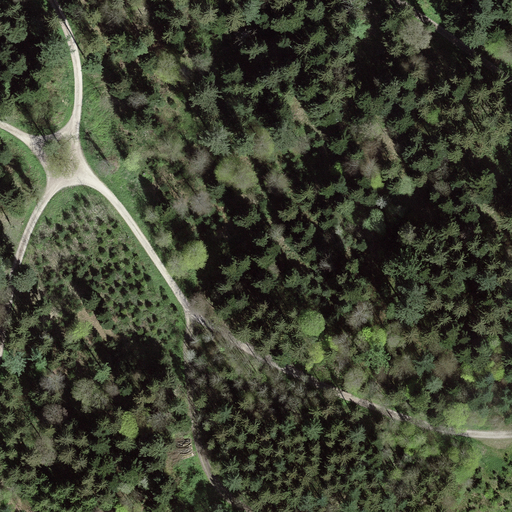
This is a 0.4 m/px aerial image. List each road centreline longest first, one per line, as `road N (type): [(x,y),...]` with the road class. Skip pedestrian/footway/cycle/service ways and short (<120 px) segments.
road 1 (track): [(61,160),(121,212),(182,306),(239,347),(292,376),(436,429),(511,431)]
road 2 (track): [(0,346),(21,256),(79,95),(74,47),(53,0)]
road 3 (track): [(182,306),(210,482),(256,511)]
road 4 (track): [(397,0),(511,84)]
